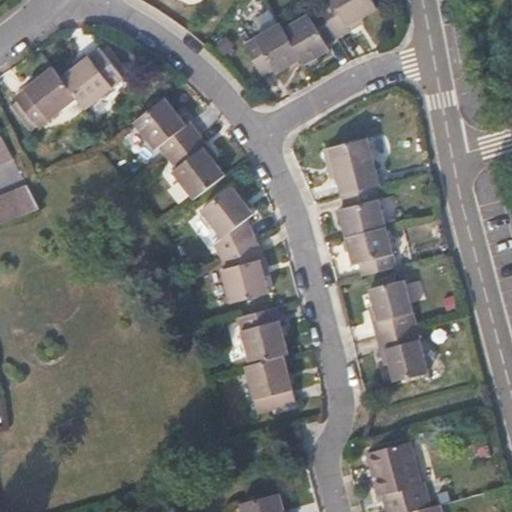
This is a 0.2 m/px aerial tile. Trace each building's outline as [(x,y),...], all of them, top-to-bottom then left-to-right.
[(320,8),(338,39),(363,25),(360,20),(377,9),(371,0),(324,0),(317,4),(320,8)] [(327,45),(338,39),(320,8),(284,29),(301,60),(305,66),(329,49),(327,45)] [(276,75),(301,60),(284,29),(280,23),(244,45),(262,77),(273,70),(276,75)] [(63,78),(79,99),(87,110),(126,80),(103,47),(63,78)] [(63,78),(54,66),(18,95),(42,129),(79,99),(63,78)] [(180,114),(168,99),(136,124),(158,153),(163,150),(171,160),(202,136),(184,112),(180,114)] [(221,160),(202,136),(171,160),(179,173),(177,175),(196,201),(228,177),(219,164),(221,160)] [(0,166),(13,160),(1,138),(0,138),(0,166)] [(341,198),(376,189),(381,187),(368,140),(328,151),(341,198)] [(0,227),(40,213),(27,187),(0,199),(0,404),(2,404),(0,397),(0,227)] [(216,247),(223,258),(256,242),(254,239),(250,222),(257,215),(237,189),(204,213),(224,241),(216,247)] [(346,240),(387,229),(376,189),(341,198),(344,211),(339,213),(346,240)] [(362,279),(398,270),(387,229),(346,240),(354,268),(359,266),(362,279)] [(256,242),(223,258),(230,269),(227,272),(235,305),(269,297),(264,278),(269,276),(267,262),(256,242)] [(378,339),(419,328),(407,281),(372,290),(376,307),(370,309),(378,339)] [(285,358),(289,357),(278,311),(238,321),(249,368),(285,358)] [(431,372),(419,328),(378,339),(386,367),(393,366),(396,381),(431,372)] [(249,368),(245,369),(257,416),(296,406),(285,358),(249,368)] [(381,497),(384,511),(422,511),(430,510),(424,485),(420,486),(409,446),(365,458),(375,498),(381,497)] [(230,509),(230,511),(269,511),(267,499),(230,509)]
